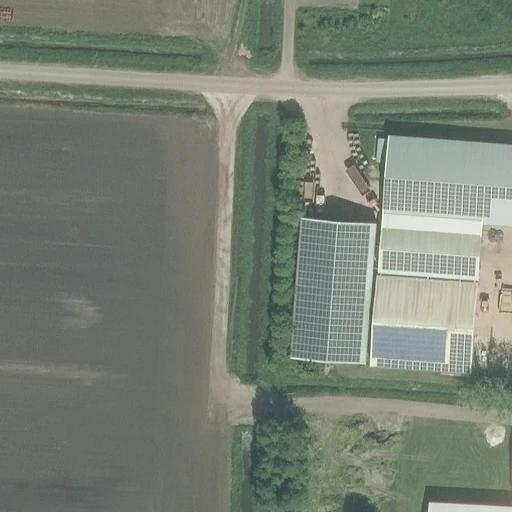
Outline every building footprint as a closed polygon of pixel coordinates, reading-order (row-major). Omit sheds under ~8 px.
[(511,145),(390,136),(384,216),(511,225),(511,145)] [(377,224),(303,218),(293,358),(367,364),(377,224)] [(483,231),(383,224),(380,272),(480,280),(483,231)] [(471,373),(478,282),(377,274),(370,366),(471,373)] [(511,511),(511,506),(430,502),(429,511),(511,511)]
